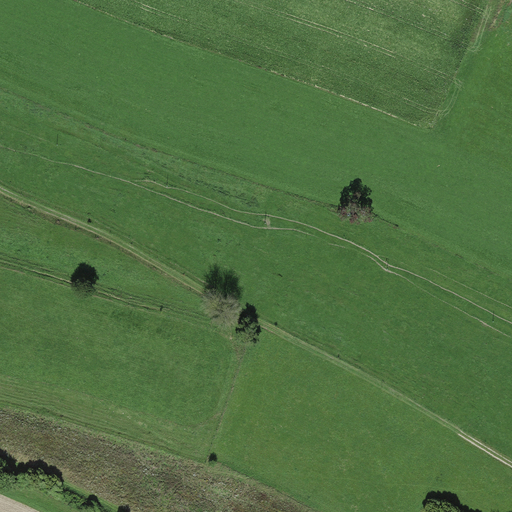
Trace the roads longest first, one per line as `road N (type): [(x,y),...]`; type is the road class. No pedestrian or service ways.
road 1 (track): [(0,175),(511,452)]
road 2 (track): [(497,0),(438,136)]
